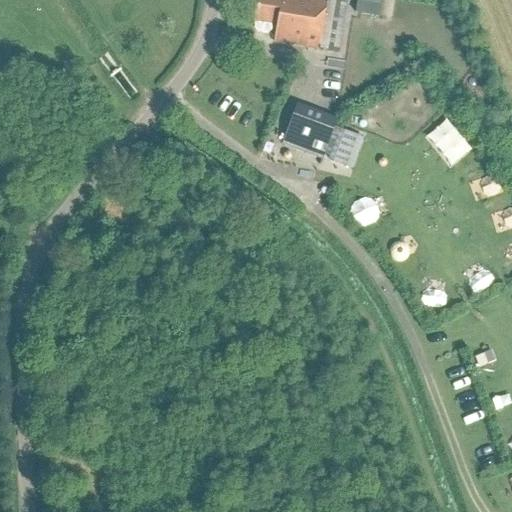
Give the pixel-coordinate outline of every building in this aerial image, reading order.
[(253,24),(252,30),(254,33),(267,35),(270,32),(271,26),(276,27),(274,44),(338,53),(345,3),(346,4),(346,0),(326,0),(327,1),(320,0),(255,0),(252,24),(253,24)] [(356,0),(355,16),(377,19),(380,0),(356,0)] [(411,85),(412,104),(431,103),(430,84),(411,85)] [(377,121),(395,111),(386,95),(368,105),(377,121)] [(295,109),(282,145),(321,159),(334,123),(295,109)] [(452,141),(467,133),(457,114),(442,122),(452,141)] [(339,131),(327,162),(345,169),(357,138),(339,131)] [(478,175),(495,167),(486,149),(469,157),(478,175)] [(511,186),(510,184),(493,196),(505,213),(511,207),(511,186)] [(362,209),(374,224),(390,212),(378,196),(362,209)] [(390,243),(403,260),(419,248),(406,231),(390,243)] [(421,274),(427,291),(444,285),(438,268),(421,274)] [(492,371),(486,350),(470,354),(475,375),(492,371)] [(503,387),(486,391),(490,410),(507,406),(503,387)] [(511,425),(500,431),(506,447),(511,444),(511,425)]
